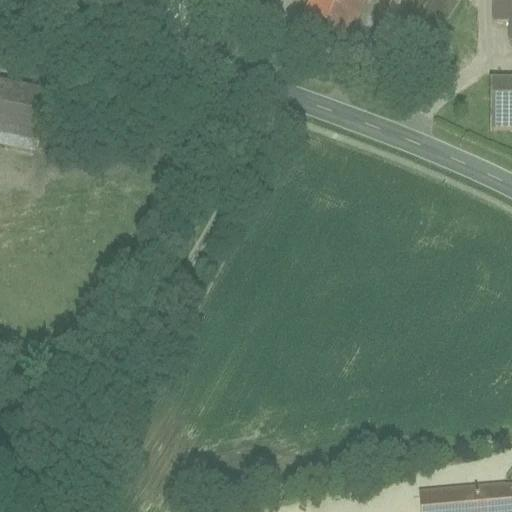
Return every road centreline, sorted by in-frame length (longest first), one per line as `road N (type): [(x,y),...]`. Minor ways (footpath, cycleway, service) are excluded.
road 1 (residential): [(45,511),(288,99)]
road 2 (tertiary): [(18,0),(288,99)]
road 3 (tertiary): [(288,99),(511,188)]
road 4 (track): [(511,450),(372,490)]
